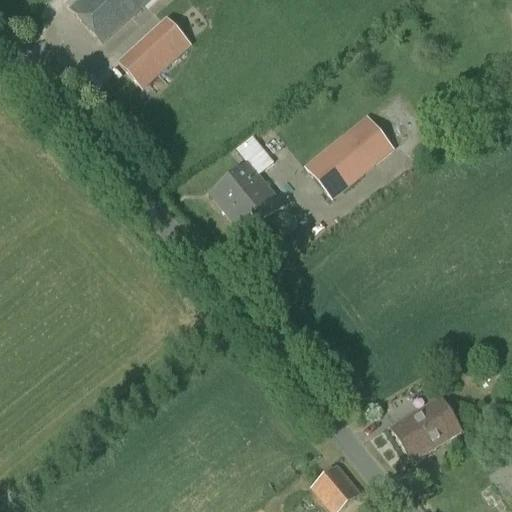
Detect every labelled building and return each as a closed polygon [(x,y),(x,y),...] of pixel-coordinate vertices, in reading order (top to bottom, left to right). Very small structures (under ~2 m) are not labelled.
[(100,47),(152,0),(81,0),(69,12),(100,47)] [(179,41),(165,26),(157,34),(156,33),(120,67),(142,92),(179,59),(170,49),(179,41)] [(367,119),(347,135),(303,170),(331,204),(393,153),(367,119)] [(221,187),(209,197),(242,238),(245,241),(258,230),(284,209),(259,179),(275,167),(254,141),(237,154),(247,166),(221,187)] [(239,276),(258,262),(241,242),(223,257),(239,276)] [(414,464),(460,435),(440,401),(393,430),(414,464)] [(511,511),(511,462),(488,480),(511,511)] [(333,511),(341,511),(359,497),(335,467),(312,488),(333,511)] [(295,511),(311,511),(314,510),(304,500),(293,509),(295,511)]
